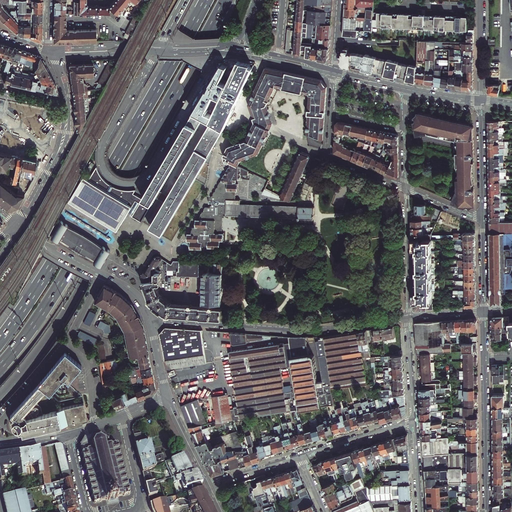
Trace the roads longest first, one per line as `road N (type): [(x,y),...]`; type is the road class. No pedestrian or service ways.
road 1 (trunk): [(0,393),(70,304),(202,43)]
road 2 (trunk): [(205,0),(0,342)]
road 3 (trunk): [(0,367),(68,271),(202,43)]
road 4 (residential): [(225,47),(154,170),(132,183),(107,174),(100,153),(158,49)]
road 5 (residential): [(149,319),(310,331),(409,318)]
road 6 (residential): [(98,425),(87,364),(70,335),(102,274)]
road 7 (residential): [(484,356),(486,511)]
road 8 (residential): [(409,318),(406,188)]
road 9 (tertiary): [(67,107),(63,140),(16,224)]
road 10 (residential): [(332,114),(329,156),(406,188)]
